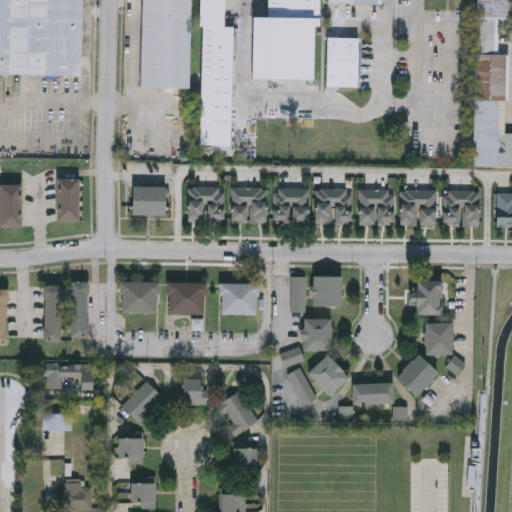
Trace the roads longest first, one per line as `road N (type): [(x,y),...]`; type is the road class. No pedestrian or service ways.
road 1 (residential): [(0,258),(107,250),(511,254)]
road 2 (residential): [(113,0),(107,250)]
